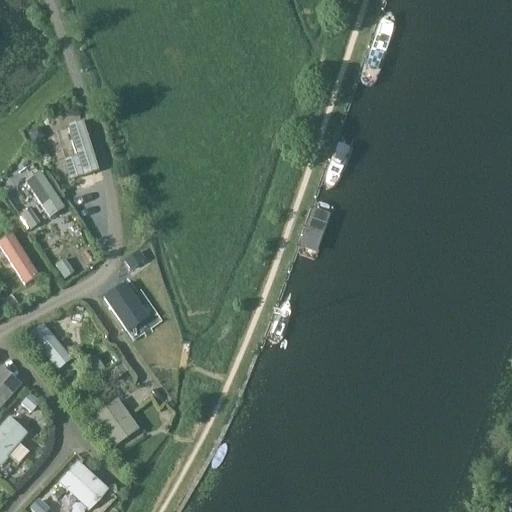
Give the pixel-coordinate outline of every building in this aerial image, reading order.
[(72,185),(101,176),(86,125),(70,130),(79,161),(66,165),(72,185)] [(38,127),(28,135),(35,145),(45,137),(38,127)] [(63,211),(39,175),(23,184),(48,223),(63,211)] [(28,212),(19,218),(30,233),(39,226),(28,212)] [(38,280),(11,239),(0,244),(0,254),(23,290),(38,280)] [(130,273),(145,263),(138,253),(124,263),(130,273)] [(65,262),(56,268),(65,282),(74,276),(65,262)] [(130,331),(150,317),(127,282),(106,296),(130,331)] [(19,310),(13,300),(6,304),(12,314),(19,310)] [(72,363),(41,328),(27,340),(56,376),(72,363)] [(121,367),(110,375),(115,382),(126,375),(121,367)] [(0,412),(22,388),(1,370),(0,371),(0,412)] [(30,397),(21,407),(31,416),(40,406),(30,397)] [(114,452),(140,433),(118,402),(92,421),(114,452)] [(0,466),(3,469),(9,462),(8,460),(28,438),(9,421),(0,430),(0,466)] [(89,511),(90,511),(110,491),(80,463),(60,485),(89,511)]
